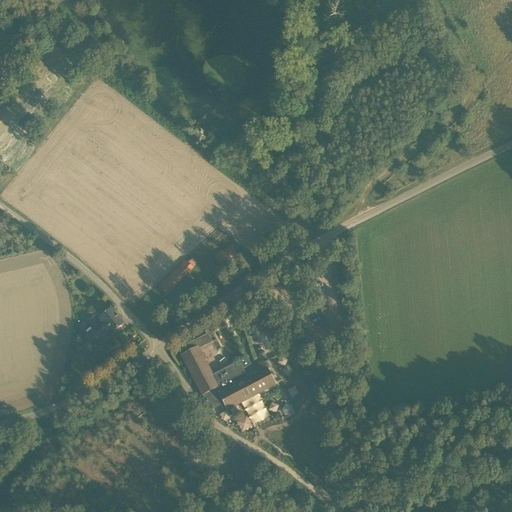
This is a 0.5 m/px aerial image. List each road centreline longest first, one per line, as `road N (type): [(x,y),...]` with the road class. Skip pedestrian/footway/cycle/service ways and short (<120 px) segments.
road 1 (unclassified): [(158,347),(313,242),(511,148)]
road 2 (track): [(364,216),(371,188),(482,92),(426,0)]
road 3 (unclassified): [(158,347),(98,282),(0,205)]
road 4 (track): [(511,469),(313,488)]
road 5 (unclassified): [(0,424),(64,403),(158,347)]
road 6 (unclassified): [(257,450),(205,410),(158,347)]
